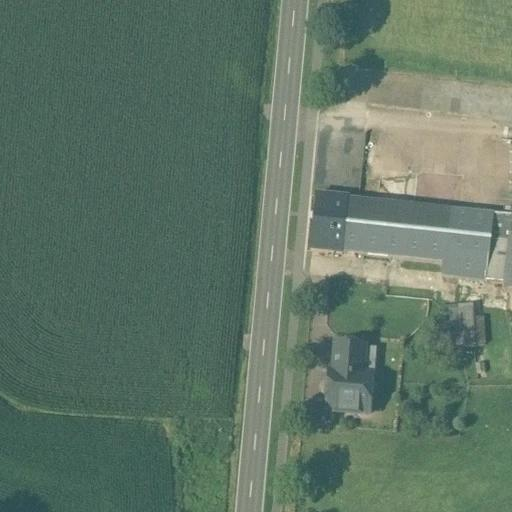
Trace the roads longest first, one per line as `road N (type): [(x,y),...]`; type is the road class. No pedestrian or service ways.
road 1 (secondary): [(251,511),(299,0)]
road 2 (track): [(288,112),(511,128)]
